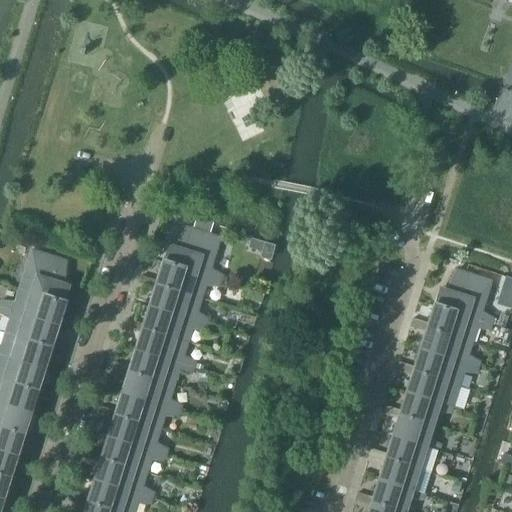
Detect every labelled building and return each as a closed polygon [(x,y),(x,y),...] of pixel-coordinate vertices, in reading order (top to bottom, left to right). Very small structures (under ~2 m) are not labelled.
[(164,255),(161,263),(220,282),(221,276),(210,270),(220,239),(184,228),(173,249),(167,247),(164,255)] [(261,253),(263,244),(251,240),(248,249),(261,253)] [(30,251),(18,290),(61,303),(60,308),(63,308),(65,301),(69,288),(62,286),(66,262),(30,251)] [(158,276),(156,281),(158,282),(157,286),(200,300),(205,286),(218,287),(220,282),(161,263),(158,276)] [(438,290),(432,306),(491,325),(492,319),(481,313),(491,282),(455,270),(444,292),(438,290)] [(151,295),(148,307),(206,325),(208,320),(196,314),(200,300),(157,286),(158,282),(156,281),(153,289),(151,295)] [(0,303),(0,304),(0,308),(57,326),(61,314),(63,308),(60,308),(61,303),(18,290),(14,304),(0,303)] [(432,306),(427,324),(429,325),(428,329),(471,343),(476,329),(489,330),(491,325),(432,306)] [(144,319),(142,325),(145,326),(143,330),(187,343),(191,330),(204,331),(206,325),(148,307),(144,319)] [(0,315),(9,320),(4,333),(48,347),(46,351),(49,352),(51,344),(53,338),(57,326),(0,308),(0,315)] [(427,324),(419,350),(477,368),(479,363),(467,356),(471,343),(428,329),(429,325),(427,324)] [(138,338),(134,350),(192,369),(194,363),(182,357),(187,343),(143,330),(145,326),(142,325),(140,333),(138,338)] [(0,347),(0,355),(43,370),(47,358),(49,352),(46,351),(48,347),(4,333),(0,347)] [(130,363),(128,368),(131,369),(130,373),(173,387),(177,373),(191,374),(192,369),(134,350),(130,363)] [(419,350),(413,368),(416,369),(414,373),(458,386),(463,373),(475,374),(477,368),(419,350)] [(0,379),(34,391),(33,395),(35,395),(38,388),(40,382),(43,370),(0,355),(0,379)] [(124,382),(120,394),(179,412),(180,407),(169,401),(173,387),(130,373),(131,369),(128,368),(126,376),(124,382)] [(413,368),(405,393),(451,408),(453,403),(458,386),(414,373),(416,369),(413,368)] [(0,403),(30,413),(34,401),(35,395),(33,395),(34,391),(0,379),(0,403)] [(405,393),(399,411),(402,412),(401,416),(432,426),(436,412),(449,414),(451,408),(405,393)] [(117,406),(115,412),(117,413),(116,417),(159,430),(164,416),(177,418),(179,412),(120,394),(117,406)] [(0,427),(20,434),(19,438),(22,439),(24,431),(26,425),(30,413),(0,403),(0,427)] [(399,411),(391,437),(438,452),(439,446),(428,440),(432,426),(401,416),(402,412),(399,411)] [(111,425),(107,438),(153,452),(165,456),(167,450),(155,444),(159,430),(116,417),(117,413),(115,412),(112,420),(111,425)] [(0,451),(16,457),(20,445),(22,439),(19,438),(20,434),(0,427),(0,451)] [(391,437),(386,455),(388,455),(387,460),(430,473),(435,457),(436,457),(438,452),(391,437)] [(103,450),(101,455),(104,456),(102,460),(146,474),(150,460),(163,461),(165,456),(153,452),(107,438),(103,450)] [(0,475),(6,478),(5,482),(8,482),(10,474),(12,469),(16,457),(0,451),(0,475)] [(499,464),(511,468),(511,457),(502,454),(499,464)] [(97,469),(93,481),(151,499),(153,494),(141,488),(146,474),(102,460),(104,456),(101,455),(99,463),(97,469)] [(386,455),(377,480),(424,495),(426,490),(425,489),(430,473),(387,460),(388,455),(386,455)] [(377,480),(372,498),(375,499),(373,503),(401,511),(404,511),(409,499),(422,500),(424,495),(377,480)] [(89,493),(88,499),(90,500),(89,504),(115,511),(133,511),(136,504),(150,505),(151,499),(93,481),(89,493)] [(372,498),(367,511),(401,511),(373,503),(375,499),(372,498)] [(83,511),(115,511),(89,504),(90,500),(88,499),(85,507),(83,511)]
